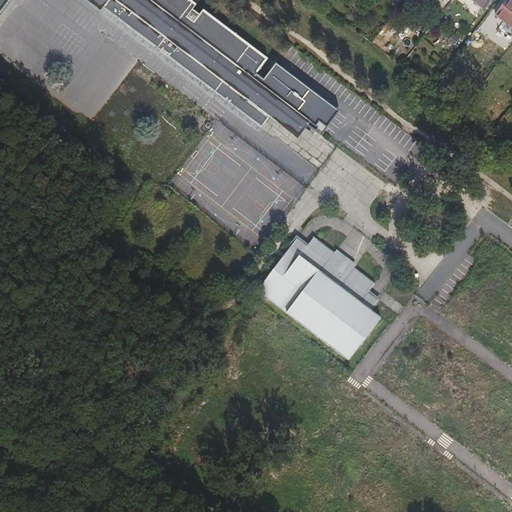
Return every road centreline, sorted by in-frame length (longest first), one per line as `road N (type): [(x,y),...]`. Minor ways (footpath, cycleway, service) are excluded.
road 1 (track): [(0,435),(70,400),(113,511)]
road 2 (residential): [(358,377),(438,274)]
